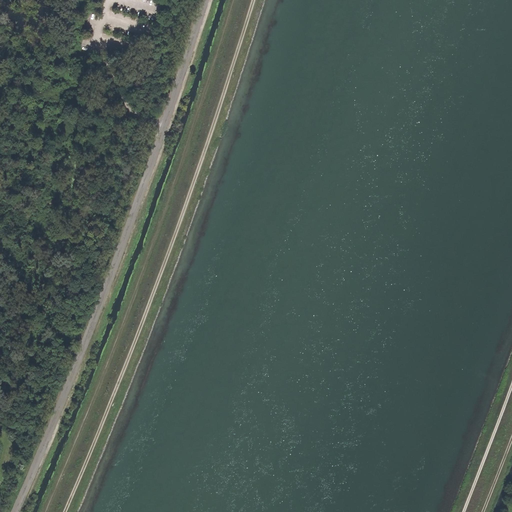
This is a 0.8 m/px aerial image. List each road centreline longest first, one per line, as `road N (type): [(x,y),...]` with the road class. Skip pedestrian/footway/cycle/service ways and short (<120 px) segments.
road 1 (track): [(253,0),(130,354),(63,511)]
road 2 (track): [(233,0),(167,209),(45,511)]
road 3 (track): [(511,383),(463,511)]
